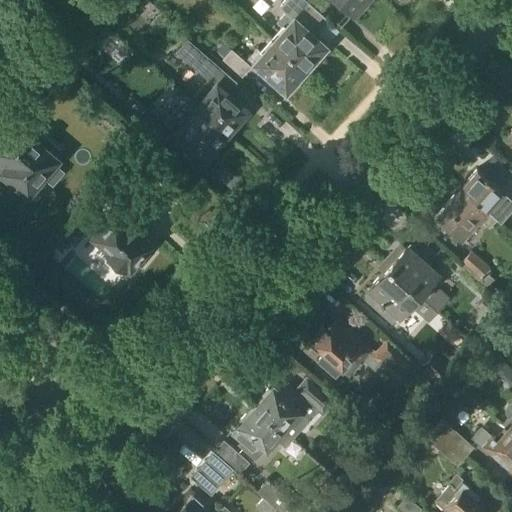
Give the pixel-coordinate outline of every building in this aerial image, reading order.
[(91,0),(85,8),(96,18),(111,0),(91,0)] [(284,29),(274,40),(305,68),(325,46),(313,35),(327,19),(305,0),(285,0),(279,7),(285,13),(276,23),(284,29)] [(338,0),(353,13),(362,4),(365,7),(371,0),(338,0)] [(51,45),(68,60),(94,31),(77,16),(51,45)] [(256,48),(245,61),(251,66),(254,62),(285,90),(305,68),(274,40),(262,53),(256,48)] [(231,49),(222,59),(241,76),(251,66),(245,61),(231,49)] [(60,78),(66,83),(70,78),(64,73),(60,78)] [(191,99),(227,131),(246,110),(210,78),(201,88),(191,99)] [(227,131),(191,99),(187,96),(165,121),(176,131),(179,134),(173,141),(188,155),(194,147),(205,156),(226,133),(228,135),(230,133),(227,131)] [(138,126),(147,116),(133,104),(125,115),(138,126)] [(0,156),(7,162),(0,170),(28,194),(44,176),(53,184),(64,171),(55,163),(59,158),(32,134),(40,125),(27,114),(20,124),(16,121),(0,140),(0,156)] [(132,267),(135,266),(139,261),(139,258),(150,247),(149,241),(140,234),(144,229),(128,215),(131,211),(128,209),(148,186),(128,169),(105,195),(118,206),(92,236),(107,249),(104,252),(105,260),(116,270),(124,270),(127,267),(130,269),(132,267)] [(473,177),(462,190),(485,211),(495,220),(511,201),(511,200),(478,171),(473,177)] [(485,211),(462,190),(437,219),(461,239),(479,219),(488,227),(495,220),(485,211)] [(405,247),(400,243),(382,263),(437,311),(449,297),(438,288),(435,292),(426,285),(436,273),(406,246),(405,247)] [(470,251),(461,262),(479,277),(480,276),(484,280),(491,271),(487,268),(488,266),(470,251)] [(428,321),(437,311),(382,263),(379,267),(384,271),(363,294),(366,296),(363,299),(391,324),(400,315),(409,304),(428,321)] [(497,315),(481,300),(475,305),(492,321),(497,315)] [(316,362),(333,377),(350,357),(357,364),(361,359),(372,369),(377,369),(382,363),(401,379),(414,364),(386,339),(373,354),(369,350),(370,350),(346,328),(343,332),(332,322),(327,328),(324,325),(309,341),(323,354),(316,362)] [(440,384),(451,373),(432,355),(421,366),(440,384)] [(498,375),(507,364),(496,355),(487,366),(498,375)] [(277,381),(255,406),(291,438),(316,410),(321,414),(332,403),(305,379),(295,391),(299,395),(296,398),(277,381)] [(511,401),(510,401),(507,404),(505,408),(505,414),(507,417),(501,423),(506,428),(511,432),(511,401)] [(283,447),(291,438),(255,406),(232,432),(242,440),(238,444),(254,459),(264,448),(265,449),(274,439),(283,447)] [(432,428),(465,456),(473,447),(441,418),(432,428)] [(496,439),(493,436),(481,426),(472,435),(485,445),(511,468),(511,432),(506,428),(496,439)] [(456,466),(465,456),(432,428),(427,435),(430,437),(428,440),(456,466)] [(212,451),(189,477),(210,495),(233,469),(212,451)] [(230,466),(233,469),(238,473),(248,461),(240,455),(230,466)] [(485,511),(491,505),(461,479),(455,473),(447,483),(448,484),(434,500),(443,507),(446,503),(455,511),(485,511)] [(257,491),(279,511),(299,511),(301,511),(267,480),(257,491)] [(210,511),(202,505),(203,503),(193,494),(180,509),(176,511),(210,511)] [(397,506),(403,511),(417,511),(421,509),(406,495),(397,506)]
